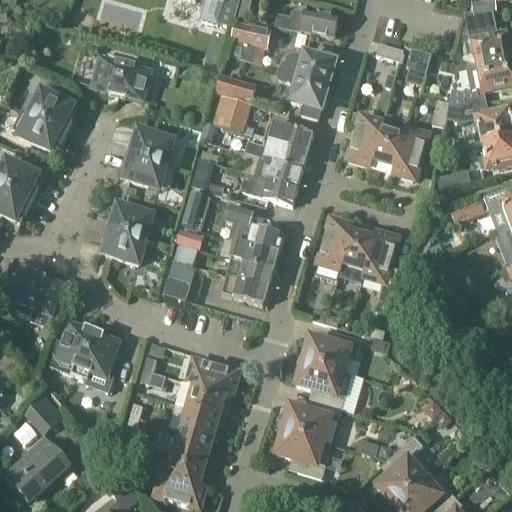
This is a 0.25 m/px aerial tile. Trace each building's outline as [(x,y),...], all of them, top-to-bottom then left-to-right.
[(176,0),(196,5),(197,0),(199,0),(208,2),(201,24),(218,28),(218,27),(232,31),(241,0),(176,0)] [(243,0),(238,22),(246,24),(252,0),(243,0)] [(496,4),(471,6),(472,19),(492,17),(496,17),(496,4)] [(305,15),(305,16),(296,14),(292,17),(291,22),(278,19),(275,32),(302,37),(302,36),(334,42),(338,22),(305,15)] [(477,71),(511,64),(511,62),(511,59),(510,52),(508,49),(506,39),(502,39),(500,34),(493,35),(492,29),(494,29),(492,17),(472,19),(466,19),(472,46),(477,71)] [(235,28),(231,47),(234,47),(230,61),(254,68),(257,52),(267,54),(271,36),(235,28)] [(400,67),(404,55),(379,48),(376,60),(400,67)] [(422,91),(431,59),(411,54),(406,72),(409,73),(405,86),(422,91)] [(281,75),(328,88),(335,68),(305,59),(304,60),(295,58),(288,61),(286,67),(284,66),(281,75)] [(221,64),(207,60),(204,72),(218,76),(221,64)] [(511,64),(477,71),(468,73),(472,97),(482,95),(483,97),(484,97),(511,90),(511,66),(511,65),(511,64)] [(109,99),(119,101),(126,103),(127,101),(142,106),(149,79),(134,74),(135,72),(118,68),(117,70),(102,65),(94,92),(110,97),(109,99)] [(328,88),(281,75),(279,82),(296,88),(291,106),(304,110),(301,119),(318,124),(328,88)] [(251,109),(256,90),(221,80),(216,99),(251,109)] [(484,97),(483,97),(482,95),(472,97),(466,99),(452,96),(450,108),(465,111),(486,107),(484,97)] [(31,119),(67,137),(73,124),(68,122),(73,112),(42,97),(42,98),(37,96),(30,98),(22,114),(31,119)] [(251,109),(221,101),(213,129),(243,137),(251,109)] [(447,124),(450,108),(439,106),(433,131),(445,133),(447,124)] [(477,124),(482,149),(511,142),(511,122),(511,115),(488,120),(486,107),(465,111),(450,108),(447,124),(461,128),(477,124)] [(67,137),(31,119),(22,114),(12,134),(21,138),(20,141),(50,156),(55,147),(61,150),(67,137)] [(371,171),(384,128),(362,122),(350,165),(371,171)] [(270,148),(309,158),(315,139),(275,127),(270,148)] [(394,178),(406,135),(404,140),(383,134),(384,129),(384,128),(371,171),(372,172),(373,166),(395,173),(393,178),(394,178)] [(207,129),(202,145),(211,147),(215,131),(207,129)] [(406,135),(394,178),(416,184),(428,141),(406,135)] [(127,160),(175,173),(180,157),(174,150),(172,149),(173,147),(140,138),(137,148),(131,146),(127,160)] [(481,175),(487,173),(487,174),(511,168),(511,142),(482,149),(484,161),(478,163),(481,175)] [(261,164),(304,176),(309,158),(270,148),(268,153),(264,152),(247,147),(244,157),(261,162),(261,164)] [(175,173),(127,160),(124,174),(130,175),(127,186),(160,195),(160,193),(162,193),(171,190),(175,173)] [(29,161),(24,169),(36,176),(41,167),(29,161)] [(0,190),(32,206),(39,194),(33,191),(38,181),(34,180),(22,174),(0,162),(0,190)] [(255,182),(299,194),(304,176),(261,164),(255,182)] [(191,194),(205,197),(212,169),(198,165),(191,194)] [(449,181),(438,183),(441,195),(451,193),(449,181)] [(294,211),(299,194),(255,182),(254,187),(244,184),(240,196),(294,211)] [(26,219),(32,206),(0,190),(0,217),(16,226),(20,216),(26,219)] [(135,202),(137,194),(128,192),(126,200),(135,202)] [(489,215),(497,236),(511,229),(511,192),(485,203),(451,216),(456,227),(489,215)] [(205,217),(209,204),(191,199),(187,212),(186,217),(182,228),(194,232),(198,221),(199,215),(205,217)] [(253,225),(255,216),(232,210),(228,225),(235,227),(238,228),(238,230),(242,231),(243,227),(251,230),(253,225)] [(111,221),(107,235),(154,248),(155,247),(159,231),(155,225),(152,224),(152,222),(119,213),(117,223),(111,221)] [(237,247),(280,259),(285,241),(275,238),(277,233),(278,232),(253,225),(251,230),(243,227),(242,231),(237,246),(237,247)] [(338,287),(339,281),(354,232),(332,226),(317,280),(338,287)] [(511,229),(497,236),(502,250),(511,245),(511,229)] [(339,281),(362,288),(377,239),(376,238),(374,244),(353,237),(354,232),(339,281)] [(154,250),(154,248),(107,235),(103,249),(109,250),(106,261),(139,270),(145,247),(154,250)] [(176,249),(178,250),(197,255),(200,256),(204,242),(181,235),(176,249)] [(377,239),(362,288),(363,288),(364,282),(385,287),(377,315),(390,319),(403,275),(390,271),(398,245),(377,239)] [(246,267),(275,275),(280,259),(237,247),(233,263),(246,267)] [(178,250),(173,265),(193,271),(197,255),(178,250)] [(232,264),(227,281),(270,294),(275,275),(246,267),(233,263),(232,264)] [(16,317),(33,323),(36,313),(51,319),(60,292),(45,287),(46,285),(29,279),(29,281),(13,276),(4,302),(19,308),(16,317)] [(270,294),(227,281),(222,298),(265,311),(270,294)] [(191,288),(169,282),(164,299),(187,305),(191,288)] [(447,289),(432,295),(439,310),(454,303),(447,289)] [(326,329),(329,320),(316,316),(314,325),(326,329)] [(329,320),(326,329),(338,332),(340,323),(329,320)] [(54,346),(46,370),(72,379),(88,385),(91,374),(107,380),(118,349),(103,343),(104,341),(87,335),(86,338),(71,332),(65,350),(54,346)] [(383,345),(386,336),(374,333),(371,342),(383,345)] [(300,362),(299,364),(344,377),(348,363),(357,366),(363,345),(339,338),(335,350),(312,343),(309,353),(307,354),(305,355),(303,357),(301,360),(300,362)] [(144,375),(153,377),(156,365),(148,362),(144,375)] [(322,397),(319,408),(342,415),(343,415),(353,380),(344,377),(299,364),(298,367),(298,370),(298,373),(299,376),(300,378),(301,380),(298,390),(322,397)] [(190,388),(233,400),(239,379),(196,366),(190,388)] [(149,389),(153,377),(144,375),(140,387),(149,389)] [(233,400),(190,388),(189,389),(195,390),(188,412),(221,422),(227,400),(232,401),(233,400)] [(45,400),(24,419),(44,441),(65,422),(45,400)] [(433,405),(423,415),(432,424),(442,415),(433,405)] [(134,408),(130,421),(140,423),(143,411),(134,408)] [(280,431),(279,434),(331,449),(335,447),(337,443),(340,434),(340,431),(338,426),(342,415),(319,408),(315,419),(292,412),(289,422),(286,423),(284,425),(282,427),(281,429),(280,431)] [(221,422),(188,412),(182,435),(214,445),(221,422)] [(444,416),(434,425),(442,433),(452,425),(444,416)] [(136,435),(140,423),(130,421),(127,433),(136,435)] [(112,464),(118,439),(94,433),(92,442),(96,446),(112,464)] [(322,484),(331,449),(279,434),(278,436),(278,439),(278,442),(279,444),(280,447),(281,449),(278,459),(302,466),(299,477),(322,484)] [(214,445),(182,435),(175,459),(207,468),(214,445)] [(388,511),(392,511),(425,482),(409,465),(423,452),(415,443),(389,466),(397,475),(378,491),(385,499),(385,502),(386,505),(386,507),(387,509),(388,511)] [(30,509),(36,504),(72,471),(47,444),(6,482),(30,509)] [(128,450),(119,447),(116,459),(125,462),(128,450)] [(207,468),(175,459),(169,481),(163,479),(163,480),(206,493),(206,491),(201,490),(207,468)] [(488,472),(496,481),(506,472),(498,463),(488,472)] [(425,482),(392,511),(428,511),(430,511),(445,511),(456,503),(432,476),(425,482)] [(130,511),(145,501),(127,479),(108,494),(117,505),(108,511),(130,511)] [(200,511),(206,493),(163,480),(157,501),(193,511),(200,511)] [(464,511),(456,503),(445,511),(464,511)]
